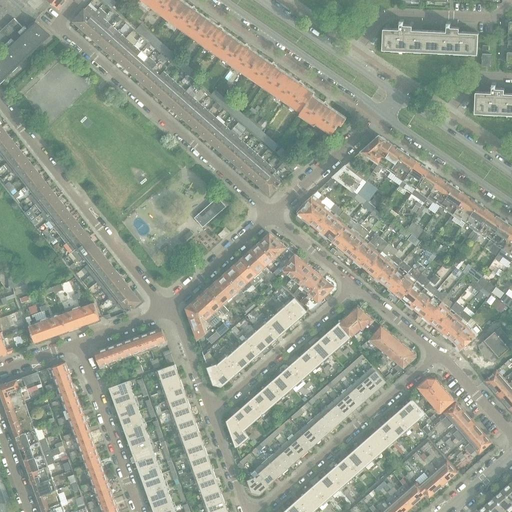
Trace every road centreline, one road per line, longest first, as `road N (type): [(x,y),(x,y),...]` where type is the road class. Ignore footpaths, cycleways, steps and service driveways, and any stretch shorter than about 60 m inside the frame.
road 1 (residential): [(270,215),(59,26),(78,0)]
road 2 (residential): [(166,308),(0,103)]
road 3 (residential): [(256,511),(439,357)]
road 4 (residential): [(227,0),(382,112)]
road 5 (residential): [(511,2),(496,18),(386,14),(348,58)]
road 6 (residential): [(212,410),(355,285)]
road 7 (residential): [(138,511),(78,344)]
road 8 (residential): [(382,112),(511,203)]
road 9 (residential): [(270,215),(382,112)]
road 10 (residential): [(166,308),(270,215)]
